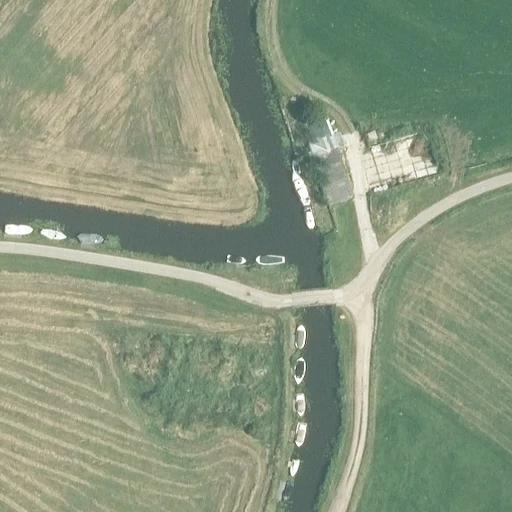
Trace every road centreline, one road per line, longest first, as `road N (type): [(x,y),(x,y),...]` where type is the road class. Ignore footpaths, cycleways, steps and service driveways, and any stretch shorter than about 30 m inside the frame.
road 1 (unclassified): [(286,302),(119,263),(0,251)]
road 2 (unclassified): [(511,178),(444,204),(399,236),(359,286),(336,296)]
road 3 (track): [(347,135),(302,98),(278,52),(278,0)]
